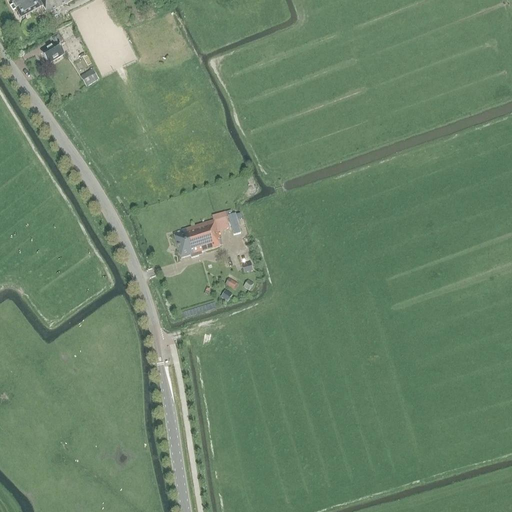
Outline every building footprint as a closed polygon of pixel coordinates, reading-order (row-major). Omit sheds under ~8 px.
[(9,0),(21,20),(40,9),(39,9),(43,7),(47,14),(73,0),(9,0)] [(59,48),(65,44),(59,34),(51,39),(55,45),(46,50),(47,51),(41,54),(48,65),(64,55),(59,48)] [(98,80),(92,70),(80,77),(86,88),(98,80)] [(230,211),(224,213),(225,217),(227,216),(233,236),(240,234),(237,222),(242,220),(240,214),(235,215),(235,214),(232,215),(230,211)] [(212,216),(213,222),(217,233),(229,229),(226,218),(225,217),(224,213),(212,216)] [(219,240),(217,233),(213,222),(188,229),(188,231),(183,233),(182,231),(173,234),(181,259),(190,256),(191,259),(202,256),(201,253),(219,247),(217,241),(219,240)] [(252,271),(250,263),(241,265),(243,274),(252,271)] [(241,287),(228,279),(224,286),(232,290),(232,289),(237,293),(241,287)] [(253,284),(247,280),(242,287),(248,291),(253,284)] [(231,296),(224,291),(220,299),(227,303),(231,296)]
